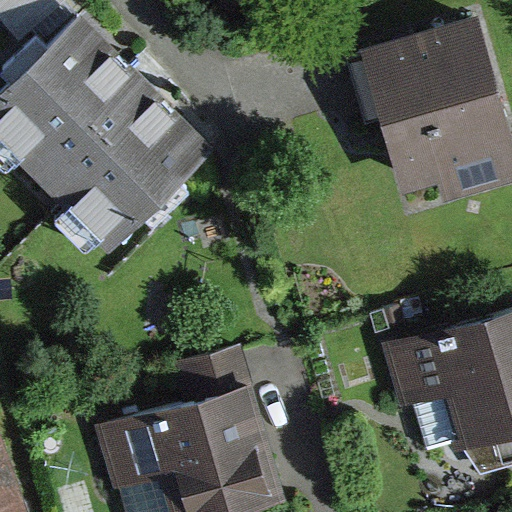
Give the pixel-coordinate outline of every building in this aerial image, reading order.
[(63,0),(0,0),(0,4),(27,34),(63,0)] [(223,146),(88,3),(0,85),(0,106),(124,238),(223,146)] [(511,103),(487,19),(375,52),(417,193),(511,165),(511,103)] [(511,427),(511,315),(407,347),(422,400),(465,387),(480,437),(511,427)] [(254,343),(186,364),(196,395),(100,425),(127,511),(242,511),(301,494),(254,343)] [(0,511),(26,511),(0,438),(0,511)]
